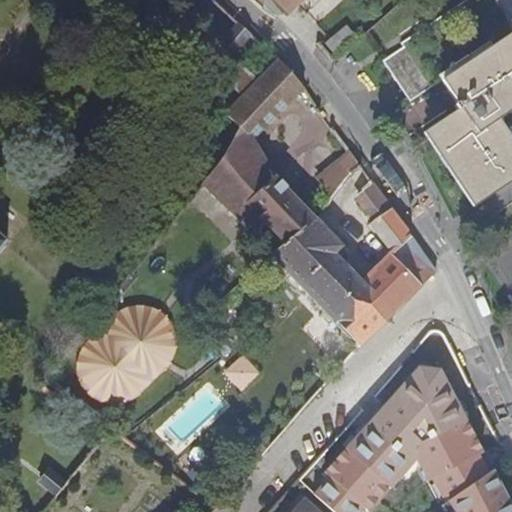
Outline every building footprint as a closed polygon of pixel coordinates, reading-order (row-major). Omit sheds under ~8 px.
[(274,0),(289,15),(304,0),(274,0)] [(429,130),(479,204),(511,181),(511,139),(499,120),(511,110),(511,0),(466,0),(380,58),(411,102),(446,78),(464,106),(429,130)] [(250,35),(237,23),(221,40),(234,52),(250,35)] [(355,36),(346,25),(325,43),(334,54),(355,36)] [(242,96),(226,113),(238,129),(223,156),(202,185),(202,186),(269,255),(312,219),(328,198),(323,192),(307,213),(270,176),(250,139),(300,87),(277,60),(257,81),(242,96)] [(227,81),(242,96),(257,81),(241,66),(227,81)] [(337,162),(346,174),(358,166),(348,152),(337,162)] [(323,192),(328,198),(346,174),(337,162),(315,180),(323,192)] [(382,199),(370,183),(354,197),(372,221),(389,208),(382,199)] [(413,242),(389,208),(368,224),(389,252),(358,283),(331,255),(340,246),(312,219),(269,255),(357,347),(433,273),(423,259),(424,257),(413,242)] [(138,411),(176,337),(169,334),(177,319),(121,291),(76,379),(138,411)] [(460,342),(455,333),(449,337),(454,346),(460,342)] [(394,511),(478,425),(421,371),(326,470),(370,511),(394,511)] [(506,511),(487,474),(443,505),(447,511),(506,511)] [(315,511),(305,503),(296,511),(315,511)]
